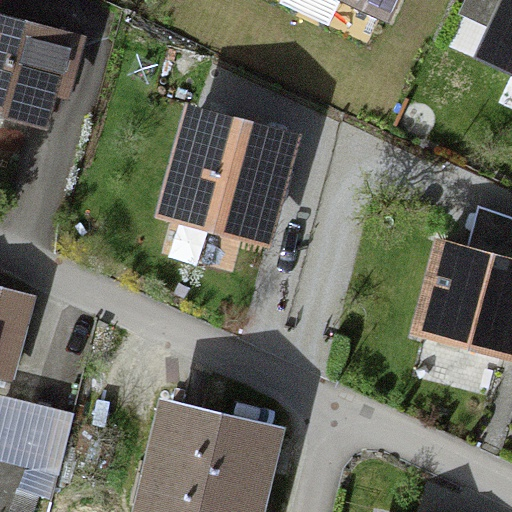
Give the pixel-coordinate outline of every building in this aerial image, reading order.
[(299,0),(397,42),(415,0),(299,0)] [(477,56),(511,71),(511,0),(465,0),(458,15),(490,30),(477,56)] [(0,35),(0,127),(67,149),(98,53),(4,23),(0,35)] [(162,215),(272,246),(298,154),(188,123),(162,215)] [(416,348),(511,371),(511,268),(439,251),(416,348)] [(0,389),(15,393),(31,330),(0,321),(0,389)] [(162,409),(147,481),(269,506),(284,435),(162,409)] [(0,462),(0,511),(14,511),(28,473),(0,462)]
